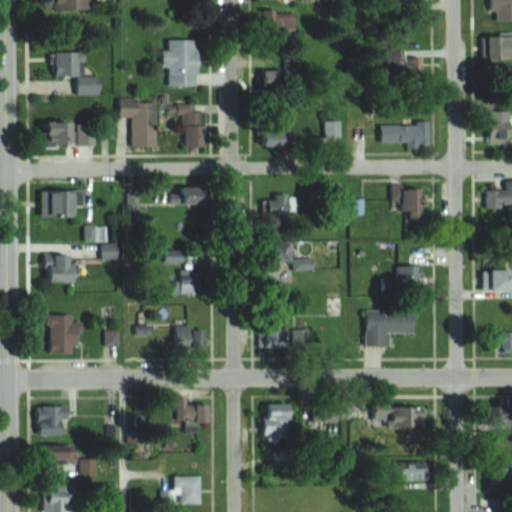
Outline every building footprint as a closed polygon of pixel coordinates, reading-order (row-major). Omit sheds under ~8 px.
[(119,5),(118,0),(30,0),(30,9),(119,5)] [(511,0),(482,0),(483,11),(511,11),(511,0)] [(258,26),(279,26),(279,9),(258,9),(258,26)] [(511,37),(481,37),(481,58),(511,58),(511,37)] [(191,38),(163,38),(163,49),(155,49),(155,66),(163,66),(163,85),(191,85),(191,38)] [(102,95),(102,74),(88,74),(88,52),(56,52),(56,77),(79,77),(79,95),(102,95)] [(282,60),(282,69),(295,69),(295,60),(282,60)] [(415,82),(417,64),(394,61),(392,80),(415,82)] [(127,116),(126,146),(152,146),(152,98),(113,98),(113,116),(127,116)] [(511,112),(490,112),(490,122),(480,122),(480,143),(511,143),(511,112)] [(283,120),(261,119),(261,132),(253,131),(252,143),(283,144),(283,120)] [(320,121),(320,137),(337,137),(337,121),(320,121)] [(45,122),(45,147),(77,147),(77,122),(45,122)] [(425,144),(425,123),(374,123),(374,144),(425,144)] [(511,180),(502,181),(502,191),(480,191),(480,207),(511,206),(511,180)] [(63,215),(63,190),(34,190),(34,215),(63,215)] [(260,195),(260,216),(285,216),(285,195),(260,195)] [(347,215),(361,215),(361,198),(347,198),(347,215)] [(257,273),(281,273),(281,241),(257,240),(257,262),(257,273)] [(161,261),(178,261),(178,251),(161,251),(161,261)] [(66,254),(37,254),(37,281),(66,281),(66,254)] [(394,287),(415,287),(415,265),(394,265),(394,287)] [(511,291),(511,271),(479,271),(479,291),(511,291)] [(323,315),(340,315),(340,297),(323,297),(323,315)] [(384,345),(383,332),(408,332),(408,307),(359,308),(359,346),(384,345)] [(41,353),(67,352),(66,313),(40,314),(41,353)] [(275,344),(275,316),(259,316),(259,344),(275,344)] [(196,347),(196,326),(168,326),(168,347),(196,347)] [(306,347),(306,329),(289,329),(289,347),(306,347)] [(483,353),(511,352),(511,330),(482,331),(483,353)] [(192,400),(173,408),(184,434),(202,426),(192,400)] [(284,402),(257,402),(257,427),(284,427),(284,402)] [(309,421),(330,421),(330,404),(309,404),(309,421)] [(419,424),(419,404),(369,405),(369,424),(419,424)] [(66,433),(66,405),(29,405),(29,433),(66,433)] [(59,445),(32,445),(32,463),(59,463),(59,445)] [(493,482),(511,481),(511,460),(493,460),(493,482)] [(388,479),(421,479),(421,461),(388,461),(388,479)] [(196,475),(166,475),(166,503),(196,503),(196,475)] [(37,511),(59,511),(59,483),(37,483),(37,511)]
